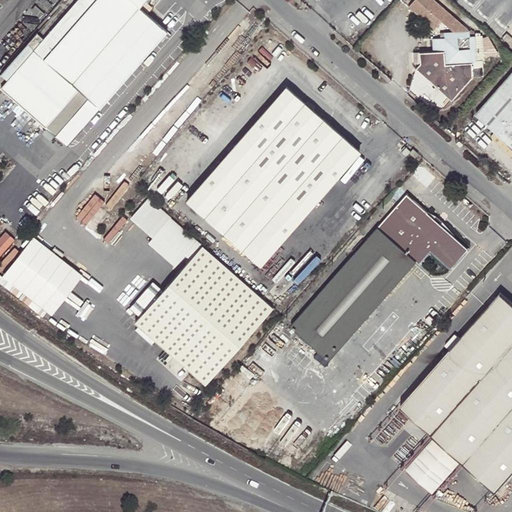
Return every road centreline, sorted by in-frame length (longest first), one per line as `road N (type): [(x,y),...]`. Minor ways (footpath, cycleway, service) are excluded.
road 1 (unknown): [(376,142),(294,71),(273,74),(169,189),(248,260)]
road 2 (unknown): [(505,204),(323,399),(310,400),(281,365)]
road 3 (unclassified): [(272,0),(511,210)]
road 4 (trunk): [(303,511),(142,464),(0,455)]
road 5 (primary): [(189,445),(0,320)]
road 6 (primary): [(189,445),(0,355)]
road 7 (primary): [(317,511),(189,445)]
road 8 (unknown): [(376,142),(303,241)]
